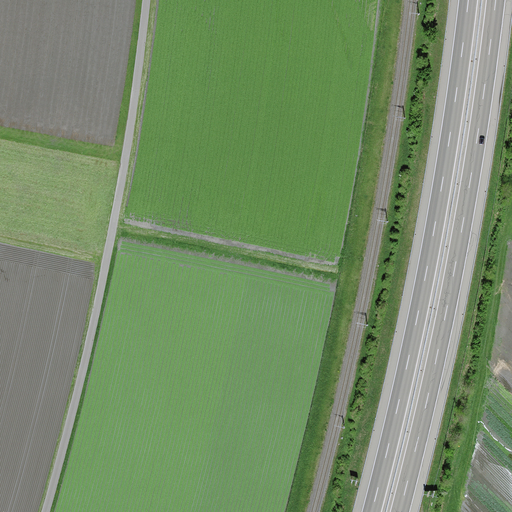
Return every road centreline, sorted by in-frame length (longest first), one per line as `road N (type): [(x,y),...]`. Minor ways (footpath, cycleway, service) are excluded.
road 1 (track): [(45,511),(106,262),(146,0)]
road 2 (motorway): [(469,0),(421,309),(369,511)]
road 3 (motorway): [(406,511),(480,143),(498,0)]
